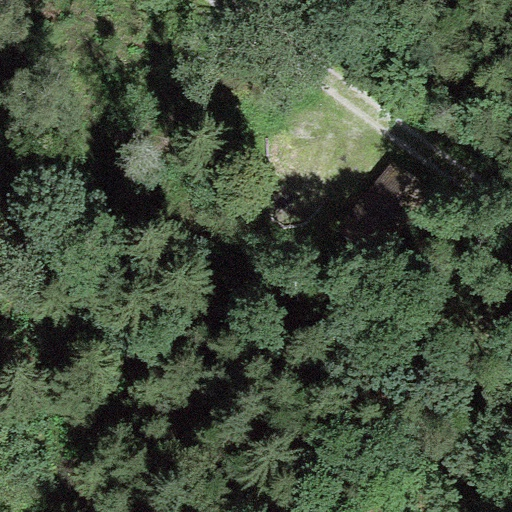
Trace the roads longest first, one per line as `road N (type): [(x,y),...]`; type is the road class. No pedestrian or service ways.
road 1 (track): [(511,214),(218,0)]
road 2 (track): [(374,113),(236,312)]
